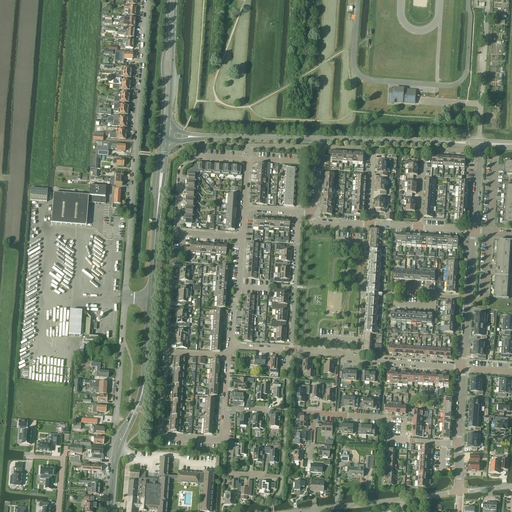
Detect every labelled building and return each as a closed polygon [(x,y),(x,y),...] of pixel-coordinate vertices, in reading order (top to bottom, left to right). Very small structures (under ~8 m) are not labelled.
[(115,51),(114,62),(124,62),(124,59),(132,60),(132,54),(124,53),(124,52),(115,51)] [(390,90),(389,102),(394,102),(394,99),(398,100),(398,102),(414,104),(415,92),(390,90)] [(95,154),(95,155),(101,156),(108,156),(108,149),(113,150),(113,149),(117,149),(117,151),(125,152),(125,145),(117,144),(118,142),(102,141),(101,148),(95,148),(95,154)] [(91,155),(90,169),(91,169),(91,170),(93,170),(92,175),(94,175),(94,176),(98,177),(99,171),(98,171),(97,171),(97,169),(98,169),(98,159),(101,159),(101,156),(95,155),(92,155),(91,155)] [(378,159),(378,168),(387,168),(387,163),(391,164),(391,160),(378,159)] [(409,165),(408,170),(417,170),(418,162),(406,161),(405,165),(409,165)] [(193,168),(199,176),(202,174),(205,174),(205,165),(202,165),(203,164),(196,163),(196,165),(194,165),(194,167),(193,168)] [(205,165),(205,174),(206,174),(208,177),(211,175),(214,175),(214,166),(211,165),(211,164),(205,164),(205,165)] [(214,166),(214,175),(215,175),(217,177),(219,175),(222,175),(223,166),(220,166),(220,165),(214,164),(214,166)] [(223,166),(222,175),(224,176),(226,178),(226,179),(234,179),(232,176),(231,176),(232,167),(231,167),(229,167),(229,165),(223,165),(223,166)] [(232,167),(231,176),(232,176),(234,179),(241,180),(242,178),(242,176),(240,176),(241,167),(238,167),(238,166),(232,166),(231,167),(232,167)] [(187,171),(187,178),(188,178),(188,180),(197,181),(197,178),(199,176),(193,168),(191,169),(189,169),(189,171),(189,172),(187,171)] [(386,173),(387,168),(378,168),(377,173),(381,173),(381,177),(387,177),(388,173),(386,173)] [(417,176),(417,170),(408,170),(408,175),(407,175),(407,178),(413,179),(413,175),(417,176)] [(377,181),(376,186),(386,187),(386,182),(387,182),(387,178),(381,178),(381,181),(377,181)] [(408,183),(407,188),(416,189),(417,183),(413,183),(413,180),(407,179),(406,183),(408,183)] [(187,186),(187,189),(196,190),(197,187),(199,185),(197,182),(197,181),(188,180),(186,180),(186,186),(187,186)] [(53,193),(51,224),(86,226),(88,203),(101,204),(105,204),(106,197),(105,197),(106,187),(90,186),(89,195),(86,195),(86,196),(75,195),(72,195),(53,193)] [(385,191),(386,187),(376,186),(376,191),(380,191),(380,195),(386,195),(386,192),(385,191)] [(502,225),(511,225),(511,186),(503,186),(503,191),(504,191),(504,201),(502,225)] [(416,194),(416,189),(407,188),(407,193),(406,193),(405,196),(412,197),(412,194),(416,194)] [(47,202),(48,190),(31,189),(30,201),(47,202)] [(186,189),(185,195),(187,195),(187,198),(196,199),(196,196),(198,194),(196,191),(196,190),(187,189),(186,189)] [(112,204),(112,208),(120,209),(120,205),(122,191),(115,191),(114,204),(112,204)] [(376,199),(375,204),(384,205),(385,200),(386,200),(386,196),(380,196),(379,199),(376,199)] [(406,201),(406,206),(415,207),(415,201),(412,201),(412,198),(405,197),(405,201),(406,201)] [(186,204),(186,207),(195,207),(195,204),(198,202),(196,200),(196,199),(187,198),(185,198),(185,204),(186,204)] [(375,204),(375,209),(377,209),(377,213),(378,213),(385,213),(385,210),(387,210),(388,209),(388,205),(384,205),(375,204)] [(415,212),(415,207),(406,206),(406,211),(404,211),(404,215),(411,215),(411,212),(415,212)] [(186,213),(185,215),(185,216),(195,216),(195,213),(197,211),(195,209),(195,207),(186,207),(185,207),(184,213),(186,213)] [(354,207),(354,212),(354,214),(362,215),(362,212),(364,212),(364,207),(354,207)] [(323,210),(322,215),(322,217),(327,218),(327,215),(332,215),(332,210),(323,210)] [(185,222),(185,225),(191,225),(191,228),(196,228),(196,224),(198,222),(195,218),(195,216),(185,216),(185,215),(184,215),(184,222),(185,222)] [(496,263),(495,276),(493,298),(509,299),(507,298),(510,242),(511,242),(511,241),(497,241),(496,263)] [(276,247),(275,250),(281,251),(281,256),(290,257),(291,251),(290,251),(290,248),(284,247),(284,245),(278,245),(276,245),(276,247)] [(367,298),(364,334),(374,334),(375,331),(377,332),(377,327),(375,327),(375,321),(377,321),(378,317),(376,317),(376,311),(378,311),(378,307),(376,307),(377,301),(379,301),(379,298),(377,298),(377,296),(381,296),(382,296),(383,295),(382,295),(382,294),(381,294),(377,293),(377,289),(379,289),(380,284),(378,284),(378,279),(380,279),(380,274),(378,274),(379,268),(381,269),(381,264),(379,264),(379,258),(381,258),(382,254),(380,254),(380,251),(378,251),(370,250),(367,286),(366,286),(366,289),(369,290),(368,294),(366,294),(366,298),(367,298)] [(275,261),(274,265),(275,265),(289,266),(289,262),(290,262),(290,257),(281,256),(281,261),(275,261)] [(275,265),(275,267),(276,267),(276,268),(277,268),(277,273),(280,274),(289,274),(290,269),(289,269),(289,266),(275,265)] [(180,269),(179,275),(189,275),(190,272),(191,272),(192,271),(193,266),(186,266),(186,269),(180,269)] [(274,280),(273,282),(274,282),(288,283),(288,280),(289,280),(289,274),(280,274),(277,273),(277,279),(274,278),(274,280)] [(185,284),(192,285),(192,281),(189,281),(189,275),(179,275),(179,281),(185,281),(185,284)] [(178,290),(178,296),(188,297),(191,297),(191,291),(191,288),(185,287),(185,290),(182,290),(178,290)] [(273,289),(273,293),(276,293),(276,298),(278,299),(288,299),(288,294),(287,293),(288,290),(273,289)] [(178,296),(177,302),(184,302),(184,306),(190,306),(190,303),(191,297),(188,297),(178,296)] [(272,303),(272,307),(286,308),(287,305),(288,299),(278,299),(278,304),(272,303)] [(272,307),(272,310),(275,311),(275,316),(277,316),(287,317),(287,311),(286,311),(286,308),(272,307)] [(177,311),(176,317),(187,318),(187,312),(190,313),(190,309),(184,309),(183,312),(177,311)] [(271,321),(271,324),(285,325),(286,322),(287,317),(277,316),(277,321),(271,321)] [(502,325),(511,325),(511,319),(511,316),(505,316),(505,319),(503,319),(502,325)] [(176,317),(176,323),(183,324),(182,327),(189,327),(189,324),(189,318),(187,318),(176,317)] [(270,327),(270,328),(276,328),(276,334),(285,334),(286,329),(285,329),(285,325),(271,324),(270,327)] [(511,332),(511,325),(502,325),(502,331),(504,332),(504,335),(510,336),(510,332),(511,332)] [(175,333),(175,339),(185,339),(185,336),(187,336),(188,335),(189,330),(179,330),(179,333),(175,333)] [(475,331),(474,336),(481,337),(481,340),(486,340),(487,337),(486,337),(486,332),(475,331)] [(270,338),(269,342),(284,343),(284,340),(285,340),(285,334),(276,334),(274,333),(273,339),(270,338)] [(175,345),(178,345),(178,348),(187,349),(188,345),(185,345),(185,339),(175,339),(175,345)] [(505,343),(502,343),(501,349),(511,349),(511,343),(510,343),(511,339),(505,339),(505,343)] [(474,349),(486,350),(487,341),(481,341),(481,343),(474,343),(474,349)] [(485,360),(486,350),(474,349),(473,356),(478,356),(477,359),(485,360)] [(501,355),(500,358),(506,358),(509,359),(509,356),(511,355),(511,349),(501,349),(501,355)] [(268,358),(267,367),(270,367),(269,373),(270,373),(277,373),(277,370),(278,359),(275,359),(275,356),(272,356),(271,356),(271,357),(270,359),(268,358)] [(250,362),(250,366),(257,366),(257,369),(261,369),(261,366),(267,367),(268,358),(254,358),(254,361),(253,361),(251,361),(251,362),(250,362)] [(312,361),(304,360),(303,371),(307,372),(307,378),(314,378),(315,371),(311,371),(312,361)] [(327,362),(326,374),(332,374),(332,375),(336,375),(336,369),(333,368),(333,363),(327,362)] [(92,363),(92,367),(97,367),(96,371),(96,377),(99,377),(108,378),(108,371),(100,370),(100,364),(92,363)] [(173,364),(173,369),(174,369),(174,371),(184,372),(185,364),(173,364)] [(344,381),(351,381),(352,371),(347,371),(347,370),(344,370),(343,370),(342,381),(344,381)] [(173,374),(172,379),(184,380),(184,372),(174,371),(174,374),(173,374)] [(352,371),(351,381),(358,382),(359,382),(360,371),(359,371),(357,371),(356,372),(352,371)] [(362,382),(370,382),(370,373),(365,372),(363,371),(362,371),(361,382),(362,382)] [(370,373),(370,382),(377,383),(378,383),(379,372),(378,372),(375,372),(375,373),(370,373)] [(471,379),(471,385),(483,386),(484,378),(479,377),(478,379),(471,379)] [(499,387),(511,388),(511,382),(505,381),(505,379),(499,378),(499,387)] [(172,379),(172,384),(173,384),(173,387),(183,388),(184,380),(172,379)] [(234,381),(233,389),(246,390),(246,383),(253,383),(253,379),(246,379),(240,379),(240,382),(234,381)] [(256,400),(264,401),(264,395),(268,395),(268,384),(262,384),(262,388),(257,387),(256,400)] [(277,389),(278,385),(270,384),(270,391),(273,391),(273,398),(276,398),(276,399),(278,399),(279,398),(280,389),(277,389)] [(471,385),(470,392),(478,392),(477,395),(483,396),(483,386),(471,385)] [(298,390),(297,398),(300,399),(300,402),(305,403),(305,397),(305,395),(309,395),(309,387),(302,386),(302,390),(298,390)] [(314,387),(313,398),(319,399),(320,393),(323,393),(323,386),(320,386),(320,387),(314,387)] [(172,390),(171,395),(183,396),(183,388),(173,387),(173,390),(172,390)] [(511,395),(511,388),(499,387),(498,394),(499,394),(499,397),(506,397),(506,395),(511,395)] [(327,391),(326,402),(332,403),(333,397),(336,397),(337,390),(333,389),(333,391),(327,391)] [(233,393),(233,401),(233,405),(244,406),(244,403),(243,403),(243,394),(233,393)] [(171,395),(171,400),(172,400),(172,403),(182,403),(183,396),(171,395)] [(344,407),(349,407),(350,398),(343,397),(341,397),(341,407),(342,408),(342,407),(344,408),(344,407)] [(350,398),(349,407),(354,407),(354,408),(357,408),(357,409),(358,409),(358,398),(357,398),(350,398)] [(363,408),(368,408),(368,399),(361,398),(360,398),(359,409),(360,409),(363,409),(363,408)] [(470,400),(470,406),(478,407),(481,407),(482,401),(482,398),(477,398),(477,401),(470,400)] [(368,399),(368,408),(373,409),(375,410),(376,410),(377,399),(376,399),(368,399)] [(171,405),(170,410),(182,411),(182,403),(172,403),(172,405),(171,405)] [(499,404),(498,412),(498,414),(504,414),(504,412),(510,412),(510,405),(508,405),(502,404),(499,404)] [(93,405),(92,414),(97,414),(97,412),(105,413),(105,412),(106,412),(106,409),(106,406),(93,405)] [(170,410),(170,415),(171,416),(171,418),(181,419),(182,411),(170,410)] [(274,416),(270,415),(270,427),(279,427),(279,416),(281,416),(281,413),(274,412),(274,416)] [(300,419),(299,427),(307,427),(308,417),(303,417),(303,414),(296,413),(295,419),(300,419)] [(237,420),(236,426),(246,426),(246,429),(250,429),(250,419),(247,419),(247,416),(240,416),(240,420),(237,420)] [(261,417),(253,417),(252,429),(260,429),(263,429),(264,423),(260,423),(261,417)] [(495,422),(495,429),(500,429),(500,430),(505,430),(507,430),(508,423),(502,423),(503,418),(496,417),(496,422),(495,422)] [(170,421),(169,426),(181,427),(181,419),(171,418),(171,421),(170,421)] [(19,421),(19,427),(20,427),(19,436),(18,441),(22,441),(22,444),(30,445),(30,442),(31,431),(26,430),(26,427),(27,427),(27,422),(19,421)] [(469,422),(468,428),(475,428),(474,431),(480,432),(480,428),(479,428),(479,423),(477,423),(469,422)] [(340,434),(347,434),(348,430),(348,425),(343,425),(343,424),(341,424),(341,423),(340,423),(339,434),(340,434)] [(323,424),(322,432),(325,432),(324,435),(332,436),(332,424),(323,424)] [(348,430),(347,434),(355,435),(356,435),(357,424),(356,424),(353,424),(353,425),(348,425),(348,430)] [(359,435),(366,436),(367,426),(362,426),(362,425),(359,425),(358,425),(358,435),(359,435)] [(367,426),(366,436),(373,436),(374,436),(375,426),(374,426),(372,426),(367,426)] [(295,434),(295,445),(303,445),(303,439),(307,439),(308,432),(302,431),(302,434),(295,434)] [(468,435),(468,442),(480,442),(480,433),(474,433),(474,436),(468,435)] [(38,441),(37,451),(51,452),(52,445),(59,446),(60,435),(52,435),(52,443),(38,441)] [(468,442),(468,448),(471,448),(471,451),(477,451),(477,448),(480,448),(480,442),(468,442)] [(69,453),(70,453),(82,454),(82,450),(91,451),(91,454),(92,454),(92,459),(103,459),(103,454),(102,454),(103,447),(92,446),(82,446),(71,445),(70,445),(69,453)] [(243,455),(246,455),(247,445),(239,445),(239,448),(236,447),(235,455),(236,456),(242,456),(243,456),(243,455)] [(318,449),(318,456),(329,457),(329,449),(331,450),(331,445),(326,445),(326,449),(318,449)] [(254,454),(253,460),(257,461),(257,462),(261,463),(262,450),(255,449),(255,446),(251,446),(250,453),(254,454)] [(269,462),(277,463),(278,451),(270,451),(270,448),(264,447),(264,454),(270,454),(269,462)] [(294,451),(293,462),(300,462),(300,468),(304,468),(305,461),(301,461),(302,451),(294,451)] [(468,463),(468,472),(472,472),(475,472),(479,472),(479,463),(478,463),(478,461),(479,461),(479,455),(470,455),(470,460),(471,460),(471,463),(468,463)] [(128,497),(126,511),(135,511),(136,508),(140,508),(140,510),(147,511),(147,504),(158,505),(157,511),(166,511),(167,502),(165,502),(165,500),(167,501),(169,479),(170,479),(177,480),(177,483),(197,484),(202,485),(200,511),(202,511),(210,511),(214,473),(203,472),(203,474),(198,474),(178,472),(178,477),(170,477),(167,476),(168,458),(160,457),(158,479),(160,479),(160,483),(156,483),(157,481),(153,481),(153,483),(142,482),(142,479),(145,480),(145,472),(139,472),(130,471),(129,478),(129,481),(127,497),(128,497)] [(491,460),(490,473),(499,473),(499,468),(502,468),(502,469),(506,470),(507,459),(502,459),(502,462),(499,462),(499,461),(491,460)] [(310,464),(310,472),(321,473),(322,465),(323,465),(323,462),(319,462),(319,465),(310,464)] [(10,476),(9,485),(13,485),(21,486),(22,473),(21,473),(22,464),(15,463),(15,469),(16,469),(16,472),(14,472),(13,476),(10,476)] [(348,467),(348,472),(347,472),(347,473),(347,476),(363,477),(364,468),(358,468),(359,465),(355,464),(355,468),(348,467)] [(53,476),(53,468),(40,467),(40,475),(40,479),(46,479),(45,489),(51,489),(51,480),(51,476),(53,476)] [(295,481),(294,490),(299,491),(300,487),(304,488),(304,482),(307,482),(307,480),(302,479),(302,482),(295,481)] [(87,488),(88,489),(91,489),(99,489),(100,484),(90,484),(90,482),(82,481),(82,483),(85,484),(87,484),(87,488)] [(241,488),(240,500),(246,500),(246,496),(250,496),(251,481),(246,481),(246,488),(241,488)] [(311,481),(311,490),(318,490),(318,491),(323,492),(323,483),(315,483),(315,481),(311,481)] [(259,482),(259,491),(264,491),(264,492),(264,494),(270,494),(270,489),(275,490),(275,484),(268,483),(268,482),(265,482),(259,482)] [(226,493),(225,504),(234,505),(235,493),(226,493)] [(86,500),(85,511),(92,511),(93,508),(97,508),(97,504),(94,504),(94,501),(86,500)] [(39,503),(39,507),(42,508),(42,511),(49,511),(50,508),(48,508),(48,503),(39,503)]
